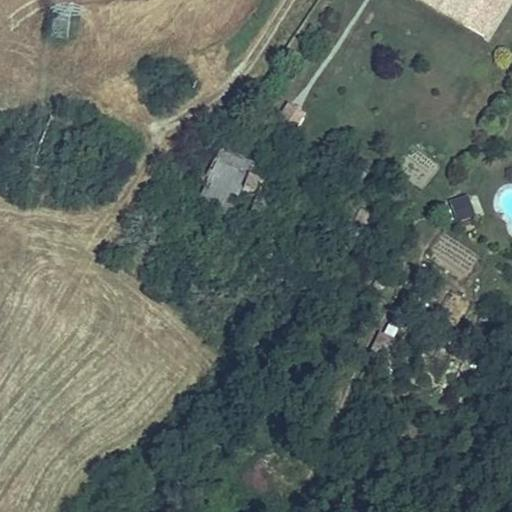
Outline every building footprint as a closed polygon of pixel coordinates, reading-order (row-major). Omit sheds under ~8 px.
[(446,3),(441,0),(420,0),(439,14),(446,3)] [(441,0),(446,3),(468,18),(479,0),(441,0)] [(53,37),(68,38),(68,19),(53,19),(53,37)] [(292,130),(304,115),(289,103),(277,119),(292,130)] [(202,138),(178,187),(254,228),(278,180),(202,138)]
